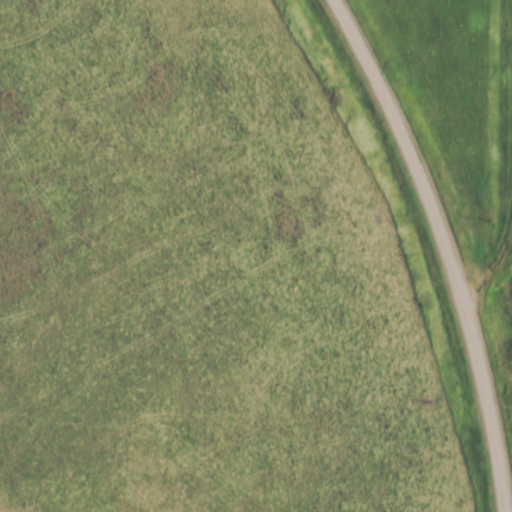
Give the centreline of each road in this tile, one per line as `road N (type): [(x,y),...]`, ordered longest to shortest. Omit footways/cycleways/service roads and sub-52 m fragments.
road 1 (residential): [(481,373),(463,290),(368,57),(335,0)]
road 2 (track): [(481,373),(495,271),(500,0)]
road 3 (residential): [(499,511),(481,373)]
